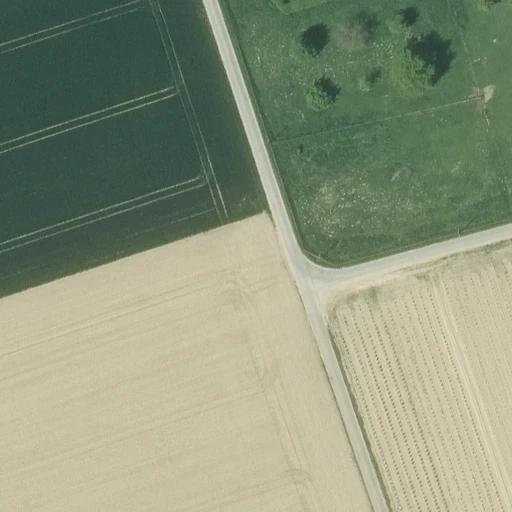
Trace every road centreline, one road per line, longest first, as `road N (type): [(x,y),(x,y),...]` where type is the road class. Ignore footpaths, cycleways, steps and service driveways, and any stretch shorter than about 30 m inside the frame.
road 1 (unclassified): [(211,0),(304,288)]
road 2 (unclassified): [(304,288),(380,511)]
road 3 (unclassified): [(304,288),(511,231)]
